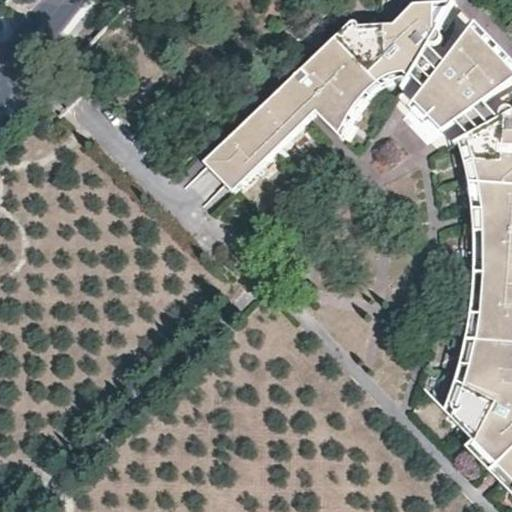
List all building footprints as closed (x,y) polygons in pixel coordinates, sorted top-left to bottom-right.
[(438,32),(442,33),(462,1),(435,3),(438,32)] [(423,63),(435,45),(442,45),(443,44),(445,43),(446,42),(446,40),(446,39),(446,37),(446,36),(446,35),(445,34),(444,33),(443,33),(442,33),(438,32),(435,3),(419,4),(398,22),(389,23),(352,25),(358,31),(346,42),(340,37),(328,48),(333,55),(321,66),(316,60),(310,66),(211,162),(234,183),(262,155),(270,162),(286,146),(305,128),(297,121),(315,103),(317,105),(323,111),(340,129),(350,109),(351,108),(362,93),(380,77),(381,77),(381,76),(390,71),(400,67),(410,64),(421,63),(423,63)] [(352,25),(340,37),(346,42),(358,31),(352,25)] [(446,131),(462,119),(488,100),(511,82),(511,62),(500,51),(489,40),(476,28),(451,60),(430,87),(418,103),(446,131)] [(500,51),(505,46),(494,36),(489,40),(500,51)] [(416,74),(430,87),(451,60),(435,45),(423,63),(416,74)] [(500,51),(511,62),(511,52),(505,46),(500,51)] [(328,48),(316,60),(321,66),(333,55),(328,48)] [(415,74),(416,74),(423,63),(421,63),(410,64),(400,67),(390,71),(381,76),(381,77),(389,85),(413,75),(415,74)] [(385,87),(389,85),(381,77),(380,77),(362,93),(351,108),(350,109),(357,117),(375,96),(378,93),(382,90),(385,87)] [(479,132),(481,131),(506,117),(488,100),(462,119),(475,134),(479,132)] [(297,121),(305,128),(314,119),(323,111),(317,105),(315,103),(297,121)] [(357,117),(350,109),(340,129),(348,137),(349,138),(350,133),(351,128),(352,126),(354,122),(355,119),(357,117)] [(511,109),(508,110),(507,113),(506,117),(481,131),(485,151),(481,153),(486,181),(491,181),(494,208),(495,213),(494,228),(490,228),(480,228),(481,259),(480,269),(480,280),(477,316),(488,316),(491,317),(487,340),(481,363),(476,362),(466,362),(461,374),(470,375),(474,375),(463,401),(453,393),(447,403),(482,439),(488,433),(511,458),(511,109)] [(470,159),(481,153),(485,151),(481,131),(479,132),(475,134),(465,140),(470,159)] [(475,181),(486,181),(481,153),(470,159),(475,181)] [(262,155),(234,183),(241,191),(270,162),(262,155)] [(493,208),(494,208),(491,181),(486,181),(475,181),(478,207),(478,208),(493,208)] [(479,216),(480,228),(490,228),(494,228),(495,213),(494,208),(493,208),(478,208),(479,216)] [(473,338),(487,340),(491,317),(488,316),(477,316),(475,323),(473,336),(473,338)] [(473,338),(466,362),(476,362),(481,363),(487,340),(473,338)] [(461,374),(453,393),(463,401),(474,375),(470,375),(461,374)] [(498,470),(511,458),(488,433),(482,439),(475,445),(498,470)] [(511,458),(498,470),(507,479),(511,484),(511,458)]
